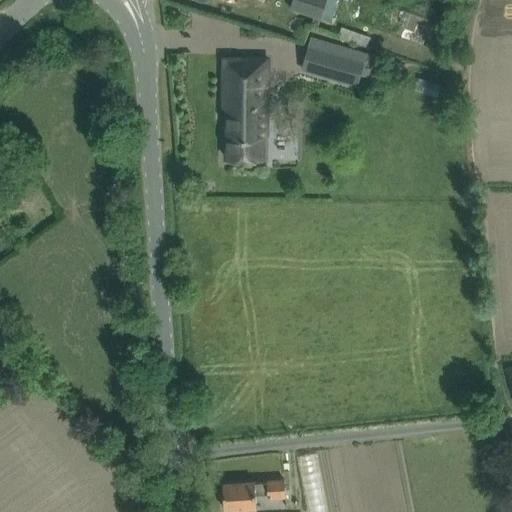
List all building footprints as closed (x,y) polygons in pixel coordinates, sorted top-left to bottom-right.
[(291,0),(289,8),(320,18),(326,0),(291,0)] [(311,36),(301,70),(355,85),(357,86),(361,73),(369,76),(372,64),(375,54),(311,36)] [(227,159),(263,159),(263,110),(267,110),(268,58),(239,58),(239,65),(224,64),(223,110),(227,110),(227,159)] [(0,225),(13,244),(23,237),(9,216),(0,222),(0,225)] [(39,344),(26,354),(32,362),(36,367),(49,357),(39,344)] [(268,497),(286,496),(285,478),(267,480),(267,481),(223,483),(225,509),(257,507),(256,494),(268,493),(268,497)]
